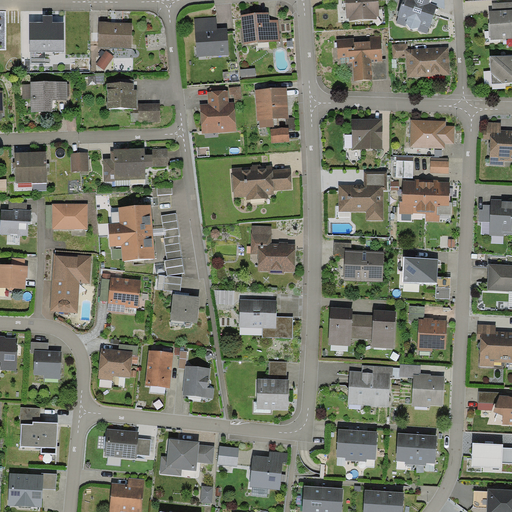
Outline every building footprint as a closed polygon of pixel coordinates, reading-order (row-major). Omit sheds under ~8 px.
[(378,0),(346,0),(347,18),(350,18),(350,21),(377,19),(377,16),(380,16),(378,0)] [(403,0),(398,16),(399,16),(397,23),(406,26),(407,24),(411,29),(419,27),(418,31),(427,33),(429,27),(430,27),(437,6),(437,5),(429,2),(429,0),(403,0)] [(429,0),(429,2),(437,5),(437,6),(445,9),(444,0),(429,0)] [(511,1),(492,3),(493,10),(511,9),(511,1)] [(511,9),(493,10),(489,11),(491,40),(511,38),(511,9)] [(243,44),(280,41),(279,20),(269,21),(269,12),(241,13),(243,44)] [(30,52),(64,52),(64,22),(53,22),(53,16),(43,16),(43,22),(30,22),(30,52)] [(197,57),(229,55),(227,28),(217,29),(217,17),(194,18),(197,57)] [(131,48),(132,23),(99,22),(98,47),(131,48)] [(354,38),(337,39),(338,64),(353,63),(354,80),(373,79),(372,62),(383,61),(383,59),(381,35),(370,36),(370,41),(355,42),(354,38)] [(393,58),(406,58),(406,50),(408,49),(408,43),(392,44),(393,58)] [(408,49),(406,50),(406,58),(407,78),(451,75),(449,47),(408,49)] [(107,51),(96,64),(104,70),(114,56),(107,51)] [(511,55),(490,56),(492,84),(511,82),(511,55)] [(386,59),(383,59),(383,61),(372,62),(373,79),(373,80),(387,79),(386,59)] [(255,68),(241,69),(241,79),(256,78),(255,68)] [(105,83),(105,73),(94,73),(94,75),(89,75),(89,85),(96,84),(96,83),(105,83)] [(68,100),(68,82),(31,82),(31,84),(23,84),(23,99),(31,99),(31,112),(52,112),(52,100),(55,100),(68,100)] [(107,108),(137,108),(138,90),(134,90),(134,83),(131,83),(107,83),(107,108)] [(242,99),(241,86),(230,87),(230,95),(234,95),(234,100),(242,99)] [(287,88),(255,90),(257,121),(259,121),(260,127),(274,126),(274,119),(286,118),(289,118),(289,117),(287,88)] [(228,90),(208,92),(208,103),(200,104),(202,133),(236,131),(234,102),(229,102),(228,90)] [(139,104),(139,121),(160,121),(160,103),(139,104)] [(295,117),(289,117),(289,118),(286,118),(286,128),(289,128),(289,130),(295,130),(295,117)] [(382,119),(352,119),(352,135),(352,148),(352,149),(382,149),(382,119)] [(446,121),(411,120),(410,147),(445,149),(445,144),(454,144),(455,126),(446,126),(446,121)] [(511,161),(511,130),(501,130),(501,122),(484,122),(484,139),(491,140),(490,166),(504,166),(505,161),(511,161)] [(286,128),(271,129),(272,143),(290,142),(289,130),(289,128),(286,128)] [(145,148),(114,149),(114,151),(110,151),(111,159),(111,160),(115,164),(115,180),(146,179),(146,167),(153,167),(153,155),(145,155),(145,148)] [(168,149),(152,149),(153,155),(153,167),(168,166),(168,149)] [(16,183),(32,182),(31,152),(15,152),(15,165),(16,183)] [(47,152),(31,152),(32,182),(48,182),(47,166),(47,152)] [(89,171),(88,153),(71,154),(72,172),(89,171)] [(111,159),(104,159),(104,182),(115,181),(115,180),(115,164),(111,160),(111,159)] [(414,160),(396,160),(396,178),(413,178),(414,160)] [(449,161),(431,161),(431,173),(449,174),(449,161)] [(272,165),(232,168),(234,198),(246,197),(246,200),(269,199),(269,195),(274,195),(274,191),(273,170),(272,165)] [(291,168),(273,170),(274,191),(293,189),(291,168)] [(364,186),(339,186),(339,212),(366,212),(367,221),(384,221),(383,191),(387,191),(387,172),(364,173),(364,186)] [(414,213),(426,214),(427,182),(419,182),(419,179),(415,179),(415,181),(403,180),(403,196),(400,196),(399,214),(414,214),(414,213)] [(434,183),(427,182),(426,214),(426,221),(440,222),(440,215),(452,215),(452,203),(449,203),(450,182),(438,182),(438,180),(434,180),(434,183)] [(399,181),(391,181),(391,190),(399,190),(399,181)] [(511,234),(511,223),(511,201),(502,201),(502,199),(491,199),(491,205),(490,222),(490,235),(504,236),(504,234),(511,234)] [(9,201),(9,210),(14,210),(14,209),(27,210),(27,202),(9,201)] [(88,203),(52,203),(52,205),(52,229),(88,229),(88,203)] [(153,232),(151,205),(118,207),(120,224),(109,225),(110,247),(122,246),(123,261),(156,258),(153,232)] [(490,222),(491,205),(483,205),(483,209),(480,209),(479,222),(490,222)] [(9,210),(1,210),(0,234),(28,235),(29,224),(31,224),(31,210),(27,210),(14,209),(14,210),(9,210)] [(180,235),(177,213),(162,216),(165,238),(164,238),(167,260),(165,260),(167,276),(184,273),(178,235),(180,235)] [(272,226),(252,225),(251,254),(258,254),(258,245),(271,246),(271,243),(272,226)] [(295,273),(295,244),(288,244),(288,242),(279,242),(279,244),(271,243),(271,246),(258,245),(258,254),(258,271),(269,271),(269,274),(284,274),(284,272),(295,273)] [(352,243),(335,242),(334,258),(345,258),(345,250),(352,250),(352,243)] [(352,250),(345,250),(345,258),(344,280),(383,282),(385,251),(352,250)] [(91,256),(54,253),(51,312),(78,313),(79,283),(90,283),(91,256)] [(438,259),(404,256),(403,281),(436,283),(437,283),(437,277),(438,259)] [(11,265),(0,264),(0,287),(26,289),(26,278),(28,278),(29,266),(25,266),(11,265)] [(511,264),(489,264),(487,290),(509,291),(511,291),(511,264)] [(111,274),(103,273),(100,301),(108,302),(111,277),(111,274)] [(182,277),(165,276),(164,290),(180,292),(182,277)] [(141,280),(111,277),(108,302),(107,312),(124,313),(125,307),(138,308),(141,280)] [(451,277),(437,277),(437,283),(436,283),(436,298),(450,299),(451,277)] [(185,295),(173,294),(170,320),(197,323),(200,297),(185,295)] [(277,300),(240,299),(239,327),(263,328),(262,338),(293,339),(294,317),(277,317),(277,300)] [(425,306),(410,306),(409,321),(419,321),(419,319),(424,319),(424,318),(425,306)] [(353,308),(330,307),(328,344),(351,346),(351,338),(353,314),(353,308)] [(396,311),(374,310),(374,316),(372,339),(372,347),(394,348),(396,311)] [(372,339),(374,316),(353,314),(351,338),(372,339)] [(424,319),(419,319),(419,321),(417,350),(433,351),(433,349),(446,349),(448,320),(434,320),(434,318),(424,318),(424,319)] [(496,331),(497,325),(478,324),(477,339),(481,339),(481,334),(496,334),(496,331)] [(495,362),(506,362),(507,332),(496,331),(496,334),(481,334),(481,339),(480,366),(494,367),(495,362)] [(17,338),(0,337),(0,365),(1,366),(0,371),(16,371),(17,338)] [(47,340),(30,340),(30,351),(33,352),(33,372),(44,372),(44,376),(59,377),(59,349),(47,349),(47,340)] [(119,344),(119,350),(133,352),(132,356),(137,356),(138,346),(119,344)] [(119,350),(101,348),(98,378),(113,380),(113,376),(130,377),(131,370),(132,363),(132,356),(133,352),(119,350)] [(173,353),(149,351),(145,385),(170,388),(172,364),(173,353)] [(187,351),(181,351),(179,368),(185,369),(186,366),(187,351)] [(269,362),(269,379),(286,379),(287,362),(269,362)] [(421,365),(400,364),(400,376),(414,377),(414,375),(419,375),(419,373),(421,373),(421,365)] [(362,371),(350,371),(348,404),(389,407),(391,377),(392,377),(393,367),(362,365),(362,371)] [(211,368),(186,366),(185,369),(183,395),(213,399),(214,388),(209,388),(211,368)] [(419,375),(414,375),(414,377),(412,406),(431,407),(431,405),(443,406),(445,376),(431,376),(431,374),(421,373),(419,373),(419,375)] [(269,379),(258,378),(257,410),(288,410),(289,379),(286,379),(269,379)] [(500,392),(479,392),(478,403),(495,403),(497,403),(500,395),(500,392)] [(497,403),(494,412),(503,415),(502,425),(511,424),(511,396),(508,396),(500,395),(497,403)] [(22,407),(21,424),(34,424),(34,422),(40,422),(40,408),(22,407)] [(34,424),(21,424),(20,446),(42,447),(42,453),(57,454),(58,423),(44,422),(40,422),(34,422),(34,424)] [(139,432),(107,429),(104,456),(136,459),(137,455),(138,438),(139,432)] [(356,461),(358,430),(339,429),(337,457),(346,458),(346,460),(356,461)] [(378,431),(358,430),(356,461),(367,461),(367,459),(376,460),(378,431)] [(416,465),(418,434),(399,433),(397,461),(406,462),(406,464),(416,465)] [(438,435),(418,434),(416,465),(427,465),(427,463),(436,464),(438,435)] [(151,439),(138,438),(137,455),(149,456),(151,439)] [(199,442),(169,439),(167,457),(162,456),(160,473),(181,476),(182,469),(196,471),(197,462),(199,445),(199,442)] [(503,444),(473,443),(472,466),(502,468),(502,463),(511,463),(511,448),(503,448),(503,444)] [(214,446),(199,445),(197,462),(212,464),(214,446)] [(239,448),(220,446),(218,465),(237,467),(239,448)] [(288,453),(270,451),(270,457),(253,455),(250,487),(280,490),(283,462),(287,463),(288,453)] [(41,474),(10,473),(8,506),(42,507),(43,489),(44,475),(41,474)] [(41,473),(41,474),(44,475),(43,489),(56,490),(57,474),(41,473)] [(129,477),(128,484),(128,486),(144,488),(145,479),(129,477)] [(128,484),(112,483),(109,511),(120,511),(121,511),(129,511),(141,511),(144,488),(128,486),(128,484)] [(213,487),(202,486),(201,502),(212,503),(213,487)] [(321,511),(324,487),(304,486),(302,511),(321,511)] [(341,511),(343,488),(324,487),(321,511),(341,511)] [(511,511),(511,489),(488,489),(488,492),(487,508),(487,511),(511,511)] [(383,511),(385,491),(365,490),(363,511),(383,511)] [(403,511),(404,492),(385,491),(383,511),(403,511)] [(487,508),(488,492),(474,491),(473,507),(487,508)]
